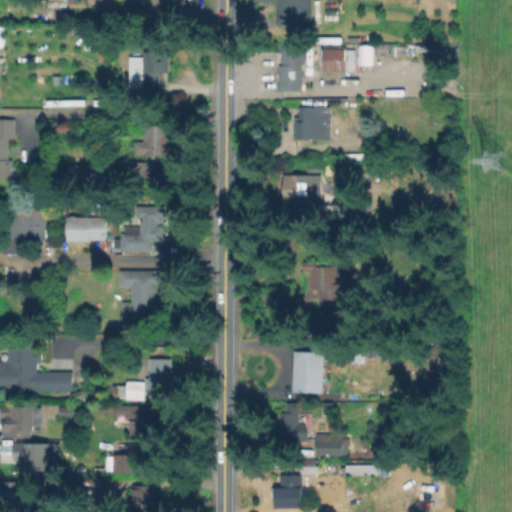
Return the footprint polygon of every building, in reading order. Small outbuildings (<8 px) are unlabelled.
[(183,0),(184,10),(164,11),(163,3),(156,3),(156,0),(183,0)] [(314,0),(314,3),(314,28),(275,28),(275,3),(251,3),(251,0),(314,0)] [(301,44),(301,59),(309,59),(309,92),(279,92),(279,59),(282,59),(282,44),(301,44)] [(347,55),(347,46),(405,46),(404,55),(347,55)] [(353,71),(354,48),(320,47),(320,71),(353,71)] [(173,50),(172,72),(163,71),(163,90),(128,89),(128,60),(143,60),(143,50),(173,50)] [(333,105),(333,142),(298,141),(298,105),(333,105)] [(0,118),(17,118),(17,138),(10,138),(10,158),(14,158),(14,179),(0,179),(0,118)] [(171,136),(171,154),(158,154),(158,169),(152,169),(152,176),(130,176),(130,161),(146,161),(146,154),(136,154),(136,140),(145,140),(145,124),(169,124),(169,136),(171,136)] [(322,163),(322,172),(310,172),(310,163),(322,163)] [(90,164),(90,186),(67,186),(68,164),(90,164)] [(308,174),(308,203),(290,203),(290,174),(308,174)] [(435,184),(434,208),(422,208),(422,184),(435,184)] [(23,198),(22,206),(47,206),(48,239),(26,239),(26,252),(4,252),(4,206),(7,206),(8,198),(23,198)] [(168,205),(168,218),(165,218),(165,222),(160,222),(160,240),(154,240),(154,251),(123,250),(123,232),(142,232),(142,218),(139,218),(139,205),(168,205)] [(109,216),(109,239),(92,239),(92,241),(69,240),(69,215),(109,216)] [(342,266),(342,300),(319,300),(320,288),(313,288),(313,272),(303,272),(303,259),(342,259),(342,266)] [(159,278),(159,298),(161,298),(161,303),(168,303),(168,316),(127,315),(127,285),(141,285),(141,281),(130,281),(130,270),(150,270),(150,278),(159,278)] [(42,354),(42,372),(74,373),(73,391),(40,391),(40,389),(3,389),(3,360),(10,360),(10,343),(39,343),(39,354),(42,354)] [(325,351),(325,363),(330,363),(330,379),(324,378),(324,392),(293,391),(295,362),(299,362),(299,350),(325,351)] [(173,358),(172,377),(175,377),(174,388),(149,387),(148,402),(125,401),(125,392),(133,392),(134,374),(151,375),(151,357),(173,358)] [(85,402),(73,406),(70,394),(82,390),(85,402)] [(334,400),(334,413),(332,413),(332,414),(329,414),(330,413),(324,412),(325,400),(334,400)] [(299,403),(299,426),(301,426),(301,429),(302,429),(302,436),(299,436),(299,441),(290,441),(291,436),(280,436),(281,412),(288,412),(288,402),(299,403)] [(36,410),(36,429),(30,429),(30,436),(2,435),(2,405),(30,405),(30,410),(36,410)] [(151,426),(151,438),(131,438),(131,406),(151,406),(151,426)] [(77,408),(77,418),(59,418),(59,407),(77,408)] [(386,427),(386,437),(369,437),(369,427),(386,427)] [(332,437),(336,437),(337,435),(342,435),(342,438),(344,438),(344,455),(317,455),(317,433),(332,433),(332,437)] [(80,441),(80,456),(67,456),(67,441),(80,441)] [(53,447),(52,472),(34,472),(34,462),(19,462),(19,444),(42,444),(42,447),(53,447)] [(111,472),(130,472),(130,454),(111,453),(111,472)] [(320,459),(320,471),(302,471),(302,459),(320,459)] [(378,465),(378,474),(347,474),(347,465),(378,465)] [(303,475),(303,506),(290,506),(290,495),(281,495),(281,475),(303,475)] [(89,511),(89,479),(111,479),(111,511),(89,511)] [(37,485),(36,507),(1,507),(1,484),(37,485)] [(158,493),(158,502),(156,502),(156,510),(147,510),(147,511),(125,511),(125,503),(131,503),(131,495),(134,495),(134,484),(156,485),(156,493),(158,493)] [(431,485),(430,509),(415,509),(415,491),(418,491),(418,485),(431,485)]
